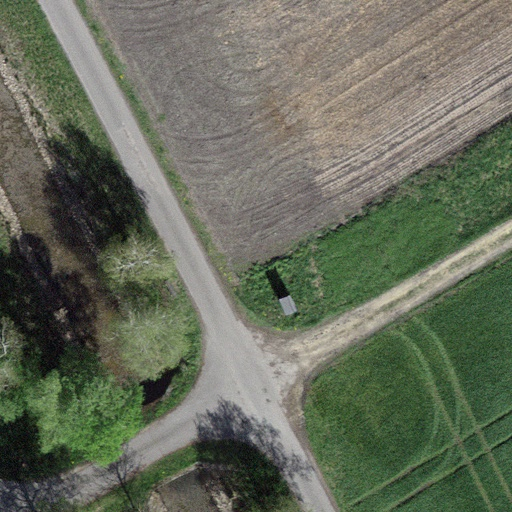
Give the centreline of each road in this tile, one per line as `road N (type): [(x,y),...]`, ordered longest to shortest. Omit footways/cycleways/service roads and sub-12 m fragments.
road 1 (track): [(318,511),(60,0)]
road 2 (track): [(511,210),(246,367),(30,511)]
